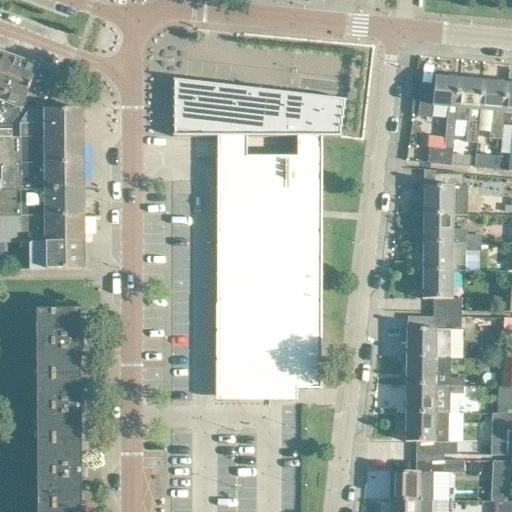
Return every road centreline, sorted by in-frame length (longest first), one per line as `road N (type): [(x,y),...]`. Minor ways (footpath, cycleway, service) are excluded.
road 1 (residential): [(334,511),(393,30)]
road 2 (residential): [(132,511),(128,73)]
road 3 (residential): [(135,19),(185,9),(393,30)]
road 4 (residential): [(0,27),(128,73)]
